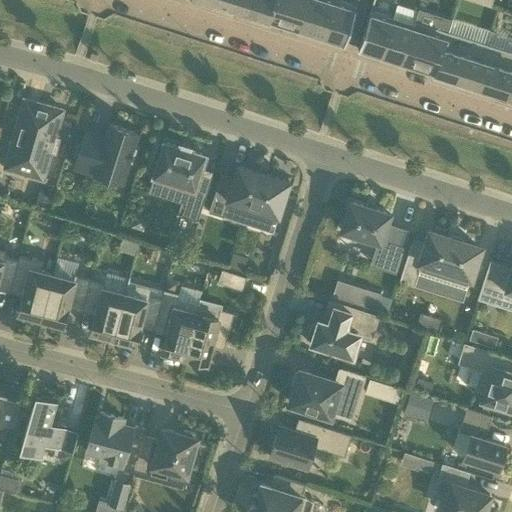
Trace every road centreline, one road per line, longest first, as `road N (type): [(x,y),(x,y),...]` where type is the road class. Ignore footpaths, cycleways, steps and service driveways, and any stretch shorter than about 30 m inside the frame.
road 1 (residential): [(511,120),(131,0)]
road 2 (residential): [(327,158),(0,54)]
road 3 (residential): [(327,158),(243,413)]
road 4 (residential): [(243,413),(0,348)]
road 5 (residential): [(511,214),(327,158)]
